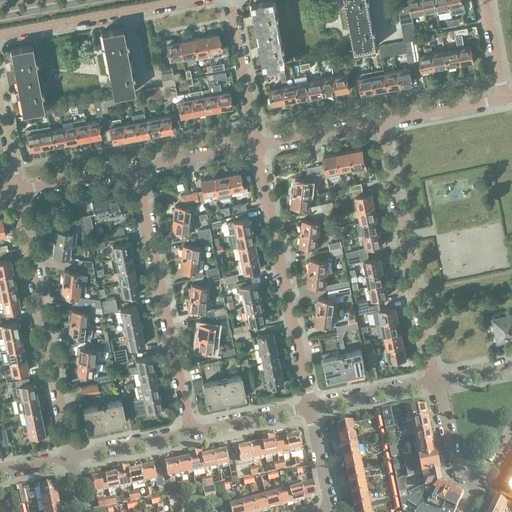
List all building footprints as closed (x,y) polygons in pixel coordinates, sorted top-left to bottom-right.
[(255,22),(258,35),(279,31),(273,0),(268,0),(252,3),(254,17),(253,17),(254,22),(255,22)] [(346,5),(349,18),(370,14),(367,0),(345,0),(344,0),(344,3),(345,5),(346,5)] [(402,29),(414,27),(411,14),(424,12),(421,0),(408,0),(410,7),(406,8),(407,11),(405,11),(405,15),(402,16),(403,23),(401,24),(402,29)] [(421,0),(424,12),(437,9),(435,0),(421,0)] [(435,0),(437,9),(450,7),(448,0),(435,0)] [(355,50),(366,48),(376,46),(370,14),(349,18),(351,32),(350,32),(351,37),(352,37),(355,50)] [(452,20),(453,26),(467,23),(465,18),(452,20)] [(128,59),(122,27),(101,31),(103,45),(102,45),(103,50),(104,50),(107,63),(128,59)] [(403,35),(415,33),(414,27),(402,29),(403,35)] [(467,28),(454,30),(455,36),(468,34),(467,28)] [(279,31),(258,35),(260,49),(259,49),(260,53),(261,53),(264,67),(285,63),(279,31)] [(218,34),(205,36),(208,52),(221,50),(218,34)] [(208,52),(205,36),(193,39),(196,58),(209,56),(208,52)] [(412,51),(414,61),(420,60),(422,71),(422,70),(423,72),(429,71),(428,69),(434,68),(431,53),(430,47),(424,48),(425,54),(419,55),(418,50),(416,38),(410,40),(412,51)] [(193,39),(180,41),(183,57),(183,60),(196,58),(193,39)] [(406,52),(406,53),(408,62),(414,61),(412,51),(410,40),(404,41),(406,52)] [(183,57),(180,41),(167,44),(170,59),(183,57)] [(400,54),(406,53),(406,52),(404,41),(398,42),(400,54)] [(392,43),(395,55),(400,54),(398,42),(392,43)] [(387,44),(379,45),(381,57),(389,56),(387,44)] [(11,63),(12,67),(14,67),(16,80),(38,76),(32,45),(10,49),(13,62),(11,63)] [(458,48),(461,63),(466,62),(466,63),(473,62),(473,61),(470,46),(458,48)] [(444,50),(447,66),(461,63),(458,48),(444,50)] [(431,53),(434,68),(447,66),(444,50),(431,53)] [(355,53),(349,54),(351,66),(357,65),(355,53)] [(134,91),(128,59),(107,63),(110,76),(108,77),(109,81),(110,81),(113,95),(134,91)] [(211,65),(212,71),(225,69),(224,63),(211,65)] [(160,68),(161,74),(173,72),(172,66),(160,68)] [(280,74),(279,68),(266,70),(267,76),(280,74)] [(398,70),(401,86),(413,83),(410,68),(398,70)] [(371,71),(374,91),(387,88),(384,73),(384,69),(371,71)] [(384,73),(387,88),(401,86),(398,70),(384,73)] [(371,71),(364,73),(358,74),(362,93),(374,91),(371,71)] [(202,90),(203,96),(206,111),(219,109),(214,84),(213,80),(214,80),(213,74),(208,75),(209,81),(208,81),(210,88),(202,90)] [(334,77),(337,92),(349,89),(346,74),(334,77)] [(44,109),(38,76),(16,80),(19,94),(17,94),(18,99),(20,98),(22,113),(44,109)] [(337,92),(334,77),(321,79),(324,95),(330,94),(330,93),(337,92)] [(174,80),(174,78),(162,80),(163,86),(164,86),(169,85),(175,84),(174,80)] [(324,95),(321,79),(308,81),(311,97),(316,96),(317,96),(324,95)] [(311,97),(308,81),(295,84),(298,100),(305,99),(305,98),(311,97)] [(214,84),(219,109),(226,108),(232,107),(231,107),(232,106),(229,91),(222,92),(220,83),(214,84)] [(169,85),(172,97),(177,96),(181,116),(181,117),(188,116),(188,115),(193,114),(190,98),(189,93),(177,96),(175,84),(169,85)] [(298,100),(295,84),(282,86),(285,102),(291,100),(291,101),(298,100)] [(157,87),(160,99),(166,98),(164,86),(163,86),(157,87)] [(285,102),(282,86),(269,89),(271,98),(270,98),(270,103),(272,103),(272,104),(285,102)] [(152,88),(154,100),(160,99),(157,87),(152,88)] [(146,89),(148,101),(154,100),(152,88),(146,89)] [(146,89),(140,90),(142,102),(148,101),(146,89)] [(190,98),(193,114),(206,111),(203,96),(190,98)] [(106,100),(104,100),(100,101),(102,113),(108,111),(106,100)] [(102,113),(100,101),(94,102),(96,114),(102,113)] [(36,119),(35,113),(23,115),(24,121),(36,119)] [(158,117),(161,133),(164,132),(173,131),(170,119),(175,118),(174,113),(169,114),(170,115),(158,117)] [(136,132),(137,137),(149,135),(146,119),(145,114),(133,116),(134,122),(136,132)] [(146,119),(149,135),(161,133),(158,117),(146,119)] [(110,126),(111,132),(113,142),(125,140),(124,132),(122,124),(121,118),(109,120),(110,126)] [(86,123),(89,138),(101,136),(98,121),(86,123)] [(124,132),(125,140),(137,137),(136,132),(134,122),(122,124),(124,132)] [(74,125),(77,142),(84,140),(84,139),(89,138),(86,123),(74,125)] [(62,127),(65,143),(70,142),(70,143),(77,142),(74,125),(62,127)] [(38,132),(38,127),(25,130),(29,150),(41,147),(38,132)] [(50,129),(54,146),(60,145),(60,144),(65,143),(62,127),(50,129)] [(38,132),(41,147),(46,146),(46,147),(54,146),(50,129),(38,132)] [(349,152),(352,168),(365,165),(362,149),(349,152)] [(349,152),(336,154),(339,170),(352,168),(349,152)] [(324,164),(319,165),(321,177),(339,173),(339,170),(336,154),(323,157),(324,164)] [(291,185),(293,193),(311,195),(312,182),(315,178),(321,177),(319,165),(308,167),(306,181),(295,180),(294,184),(291,185)] [(246,187),(242,188),(239,172),(226,175),(229,190),(241,188),(243,195),(248,194),(246,187)] [(213,177),(216,193),(229,190),(226,175),(213,177)] [(196,192),(198,204),(204,203),(204,201),(210,200),(209,194),(216,193),(213,177),(200,180),(202,191),(196,192)] [(349,186),(350,191),(362,189),(361,183),(349,186)] [(355,196),(358,209),(374,206),(371,193),(363,194),(362,189),(350,191),(350,192),(351,197),(355,196)] [(198,204),(196,192),(190,193),(192,205),(198,204)] [(311,195),(293,193),(291,205),(296,206),(296,208),(303,207),(305,208),(305,207),(309,208),(311,195)] [(105,197),(108,214),(120,211),(119,202),(120,201),(119,196),(118,196),(117,195),(105,197)] [(108,214),(105,197),(91,200),(92,201),(90,202),(91,207),(93,207),(94,216),(108,214)] [(334,208),(333,202),(321,204),(322,210),(334,208)] [(233,206),(235,212),(247,209),(245,203),(233,206)] [(172,210),(173,218),(190,221),(192,208),(174,206),(174,209),(172,210)] [(221,216),(230,214),(228,206),(219,208),(221,216)] [(358,209),(361,222),(377,219),(374,206),(358,209)] [(299,224),(301,233),(319,235),(319,234),(321,234),(323,222),(324,222),(324,216),(335,213),(334,208),(322,210),(312,212),(314,217),(313,218),(313,220),(303,219),(302,223),(299,224)] [(82,216),(84,224),(86,232),(93,231),(90,214),(82,216)] [(71,224),(69,224),(69,231),(56,230),(54,242),(70,245),(71,237),(74,237),(75,223),(82,222),(82,224),(84,224),(82,216),(70,218),(71,224)] [(231,235),(251,230),(249,217),(226,222),(229,235),(231,235)] [(190,221),(173,218),(171,230),(175,231),(176,233),(182,233),(184,233),(184,232),(188,233),(190,221)] [(211,222),(212,227),(222,225),(220,219),(211,222)] [(359,236),(363,235),(379,232),(379,231),(382,230),(381,224),(378,225),(377,219),(361,222),(356,223),(359,236)] [(112,236),(124,234),(123,227),(111,230),(112,236)] [(199,236),(210,234),(209,228),(197,231),(199,236)] [(234,248),(236,247),(254,243),(251,230),(231,235),(234,248)] [(346,252),(347,258),(368,253),(367,248),(382,245),(379,232),(363,235),(366,248),(346,252)] [(319,235),(301,233),(300,245),(304,245),(304,248),(311,247),(313,247),(318,247),(319,235)] [(212,240),(211,239),(210,234),(199,236),(200,242),(212,240)] [(91,243),(92,249),(105,247),(103,241),(91,243)] [(330,249),(342,247),(340,241),(329,243),(330,249)] [(70,245),(54,242),(52,256),(71,258),(72,253),(69,252),(70,245)] [(115,258),(131,255),(130,249),(129,243),(128,242),(112,245),(115,258)] [(241,260),(257,256),(254,243),(236,247),(237,253),(239,252),(241,260)] [(180,249),(181,258),(198,260),(200,247),(183,245),(182,249),(180,249)] [(342,247),(330,249),(331,255),(343,253),(342,247)] [(364,261),(366,273),(382,270),(379,257),(369,259),(368,253),(347,258),(348,264),(364,261)] [(117,271),(134,268),(133,262),(133,261),(132,256),(131,256),(131,255),(115,258),(110,259),(113,272),(117,271)] [(257,256),(241,260),(236,261),(239,273),(259,269),(257,256)] [(203,261),(198,260),(181,258),(179,270),(183,270),(184,272),(190,272),(192,272),(193,271),(197,272),(197,271),(202,272),(203,261)] [(307,263),(309,271),(327,274),(332,273),(331,266),(332,258),(325,258),(325,260),(311,258),(310,262),(307,263)] [(0,273),(4,273),(13,271),(10,259),(0,261),(0,273)] [(134,268),(117,271),(120,284),(136,281),(136,279),(135,273),(134,268)] [(219,273),(217,268),(206,270),(207,276),(219,273)] [(64,270),(62,282),(79,285),(81,272),(64,270)] [(366,273),(369,286),(385,283),(382,270),(366,273)] [(0,286),(4,286),(15,284),(13,271),(4,273),(0,273),(0,286)] [(327,274),(309,271),(308,284),(311,285),(312,287),(319,286),(321,286),(325,286),(327,274)] [(219,273),(207,276),(208,282),(220,279),(219,273)] [(224,283),(235,280),(238,280),(237,274),(222,276),(224,283)] [(236,287),(235,280),(224,283),(225,289),(236,287)] [(327,285),(329,291),(350,286),(349,280),(327,285)] [(136,281),(120,284),(123,297),(139,293),(139,291),(138,286),(136,281)] [(62,282),(61,295),(62,295),(62,297),(68,298),(68,297),(70,297),(76,298),(76,297),(78,297),(79,285),(62,282)] [(243,291),(244,298),(260,294),(257,282),(238,286),(239,291),(243,291)] [(385,283),(369,286),(372,299),(388,296),(385,283)] [(0,299),(2,299),(18,296),(15,284),(4,286),(0,286),(0,299)] [(188,288),(190,297),(207,299),(208,286),(191,284),(191,288),(188,288)] [(315,302),(317,311),(335,313),(336,300),(339,300),(339,294),(351,292),(350,286),(329,291),(329,299),(319,298),(318,302),(315,302)] [(244,298),(247,311),(263,308),(260,294),(244,298)] [(18,296),(2,299),(3,306),(0,306),(0,312),(20,309),(18,296)] [(207,299),(190,297),(188,309),(192,309),(192,312),(198,311),(201,311),(201,310),(205,311),(207,299)] [(87,305),(91,306),(101,307),(99,301),(79,298),(78,304),(87,305)] [(104,304),(104,307),(117,304),(115,298),(103,301),(104,304)] [(357,308),(369,306),(368,300),(365,301),(364,298),(356,300),(357,308)] [(117,304),(104,307),(105,313),(118,310),(117,304)] [(382,323),(398,319),(395,306),(379,310),(378,304),(369,306),(357,308),(359,314),(370,312),(373,311),(376,324),(382,323)] [(123,323),(139,319),(138,313),(137,307),(136,306),(120,309),(123,323)] [(213,309),(215,315),(226,313),(225,307),(213,309)] [(249,330),(248,324),(265,321),(263,308),(247,311),(248,319),(245,319),(246,324),(233,327),(234,333),(249,330)] [(70,321),(87,323),(89,311),(71,309),(71,313),(69,313),(68,320),(70,320),(70,321)] [(335,313),(317,311),(316,323),(318,324),(319,326),(325,325),(328,325),(333,325),(335,313)] [(196,327),(198,336),(215,338),(216,327),(219,327),(219,320),(228,318),(226,313),(215,315),(216,320),(211,321),(211,325),(199,323),(199,327),(196,327)] [(511,313),(491,318),(492,324),(496,344),(511,340),(511,313)] [(139,319),(123,323),(125,335),(142,332),(141,331),(142,331),(141,325),(140,325),(139,319)] [(385,336),(401,333),(398,319),(382,323),(385,336)] [(91,329),(86,329),(87,323),(70,321),(68,334),(76,335),(76,337),(78,337),(78,335),(90,336),(91,329)] [(349,323),(336,326),(337,332),(347,330),(359,327),(357,321),(349,323)] [(0,337),(4,337),(20,334),(18,322),(0,325),(0,337)] [(234,334),(235,340),(250,337),(249,331),(234,334)] [(329,352),(323,354),(323,358),(327,376),(326,376),(327,378),(328,380),(336,378),(344,376),(344,378),(345,378),(349,377),(350,377),(349,375),(358,373),(358,374),(366,372),(365,370),(366,370),(365,367),(361,350),(346,353),(342,337),(345,331),(338,332),(338,334),(340,342),(341,350),(339,351),(339,355),(333,356),(330,357),(329,352)] [(142,332),(125,335),(128,348),(144,345),(144,344),(145,343),(144,339),(143,339),(142,332)] [(260,349),(276,346),(275,337),(274,338),(273,333),(253,337),(254,342),(258,341),(260,349)] [(388,349),(404,346),(401,333),(385,336),(388,349)] [(5,350),(23,346),(20,334),(4,337),(5,342),(3,343),(5,350)] [(215,338),(198,336),(196,348),(200,349),(200,351),(207,350),(209,351),(209,350),(213,350),(215,338)] [(25,358),(23,346),(5,350),(3,350),(4,356),(5,361),(9,360),(9,361),(25,358)] [(278,353),(276,346),(260,349),(262,361),(278,358),(277,353),(278,353)] [(404,346),(388,349),(390,362),(399,360),(400,363),(406,361),(405,359),(406,358),(404,346)] [(79,348),(78,361),(97,363),(98,350),(97,350),(79,348)] [(235,354),(234,348),(222,350),(224,356),(235,354)] [(114,358),(127,355),(125,349),(113,351),(114,358)] [(373,353),(367,354),(369,366),(372,380),(378,379),(375,365),(373,353)] [(114,358),(115,363),(128,361),(127,355),(114,358)] [(138,372),(154,369),(153,363),(154,363),(152,357),(152,356),(135,359),(138,372)] [(25,358),(9,361),(11,368),(4,369),(6,375),(28,371),(25,358)] [(279,358),(278,358),(262,361),(265,374),(280,371),(280,366),(281,366),(279,358)] [(96,369),(97,363),(78,361),(76,373),(77,374),(77,376),(85,377),(85,374),(92,375),(93,369),(96,369)] [(155,370),(154,369),(138,372),(141,385),(157,382),(156,376),(155,370)] [(280,371),(265,374),(261,375),(264,388),(284,384),(283,383),(282,379),(283,379),(282,371),(280,371)] [(96,382),(104,381),(110,380),(109,374),(104,375),(94,376),(96,382)] [(245,392),(241,375),(225,378),(224,374),(219,375),(220,380),(203,383),(207,403),(208,405),(216,403),(224,401),(224,403),(230,402),(230,400),(238,398),(238,399),(246,397),(246,395),(245,392)] [(253,389),(251,377),(245,378),(247,390),(253,389)] [(18,385),(21,398),(37,395),(37,394),(38,394),(39,392),(39,389),(37,388),(35,388),(34,382),(18,385)] [(143,398),(160,394),(159,393),(160,393),(159,387),(158,387),(157,382),(141,385),(136,386),(139,399),(143,398)] [(97,385),(81,388),(82,396),(99,392),(97,385)] [(162,408),(160,394),(143,398),(146,411),(156,409),(156,411),(161,410),(161,408),(162,408)] [(37,395),(21,398),(24,411),(39,408),(37,395)] [(122,400),(121,400),(105,403),(104,399),(99,400),(100,404),(83,408),(87,425),(86,425),(87,428),(88,430),(96,428),(104,426),(105,428),(110,427),(110,425),(118,423),(118,424),(126,422),(126,420),(125,417),(122,400)] [(126,401),(129,414),(135,412),(132,400),(126,401)] [(25,416),(26,424),(42,421),(39,408),(24,411),(22,412),(23,417),(25,416)] [(404,426),(408,425),(429,420),(426,408),(410,412),(411,419),(403,421),(404,426)] [(390,416),(383,417),(385,430),(392,428),(390,416)] [(415,436),(431,432),(429,420),(408,425),(410,437),(415,436)] [(28,431),(29,437),(36,435),(37,439),(45,437),(44,434),(45,434),(42,421),(26,424),(22,425),(23,431),(28,431)] [(352,424),(338,427),(340,439),(355,436),(352,424)] [(5,428),(4,428),(0,428),(0,431),(3,445),(9,444),(5,428)] [(434,444),(431,432),(415,436),(416,440),(418,440),(419,447),(419,448),(434,444)] [(292,438),(287,440),(290,454),(302,451),(299,437),(298,437),(298,435),(296,434),(292,435),(291,437),(292,438)] [(355,436),(340,439),(343,450),(357,448),(355,436)] [(277,456),(274,440),(263,442),(266,459),(277,456)] [(275,440),(274,440),(277,456),(290,454),(287,440),(275,442),(275,440)] [(263,445),(250,447),(253,461),(266,459),(263,442),(262,442),(263,445)] [(436,456),(434,444),(419,448),(419,447),(417,447),(418,452),(420,452),(422,459),(436,456)] [(253,461),(250,447),(238,450),(241,464),(253,461)] [(357,448),(343,450),(345,462),(360,459),(357,448)] [(219,452),(219,454),(214,455),(217,469),(230,466),(231,474),(237,473),(236,467),(234,457),(228,458),(227,452),(226,452),(225,451),(224,450),(220,451),(219,452)] [(205,471),(202,455),(190,458),(193,474),(205,471)] [(202,455),(205,471),(217,469),(214,455),(203,457),(202,455)] [(422,475),(439,472),(440,471),(437,456),(436,456),(422,459),(419,460),(405,463),(408,478),(422,475)] [(190,460),(177,463),(180,477),(193,474),(190,458),(189,458),(190,460)] [(291,461),(292,468),(300,466),(298,459),(291,461)] [(360,459),(345,462),(347,474),(362,471),(360,459)] [(180,477),(177,463),(166,465),(169,479),(180,477)] [(242,466),(236,467),(237,473),(238,479),(245,478),(242,466)] [(141,470),(144,484),(157,481),(154,468),(141,470)] [(129,471),(132,486),(144,484),(141,470),(130,472),(130,470),(129,471)] [(132,486),(129,471),(118,473),(121,489),(132,486)] [(362,471),(347,474),(350,485),(364,482),(362,471)] [(419,490),(413,492),(415,496),(420,492),(424,498),(428,495),(430,493),(432,490),(442,483),(439,472),(422,475),(425,488),(419,490)] [(121,489),(118,473),(117,473),(117,475),(106,477),(108,491),(121,489)] [(108,491),(106,477),(93,480),(96,494),(108,491)] [(511,480),(508,478),(502,488),(511,494),(511,480)] [(406,492),(403,479),(396,481),(398,494),(406,492)] [(166,494),(172,493),(170,482),(164,483),(166,494)] [(364,482),(350,485),(352,497),(367,493),(364,482)] [(398,494),(402,511),(454,511),(464,493),(442,483),(432,490),(430,493),(428,495),(424,498),(420,492),(415,496),(411,500),(408,497),(407,497),(406,494),(406,492),(398,494)] [(314,485),(301,488),(305,501),(317,497),(314,485)] [(43,501),(58,498),(55,486),(41,489),(43,501)] [(214,487),(203,489),(204,497),(215,494),(214,487)] [(39,488),(35,489),(40,511),(44,511),(39,488)] [(301,488),(290,491),(293,504),(305,501),(301,488)] [(290,491),(277,495),(281,507),(293,504),(290,491)] [(25,492),(18,493),(20,505),(28,504),(25,492)] [(367,493),(352,497),(354,509),(369,505),(367,493)] [(277,495),(266,498),(269,511),(281,507),(277,495)] [(45,511),(46,511),(60,509),(58,498),(43,501),(45,511)] [(99,508),(104,507),(111,505),(110,498),(98,501),(99,508)] [(266,498),(254,501),(256,511),(264,511),(269,511),(266,498)] [(495,500),(490,511),(491,511),(503,511),(507,505),(495,500)] [(256,511),(254,501),(242,504),(243,511),(256,511)]
